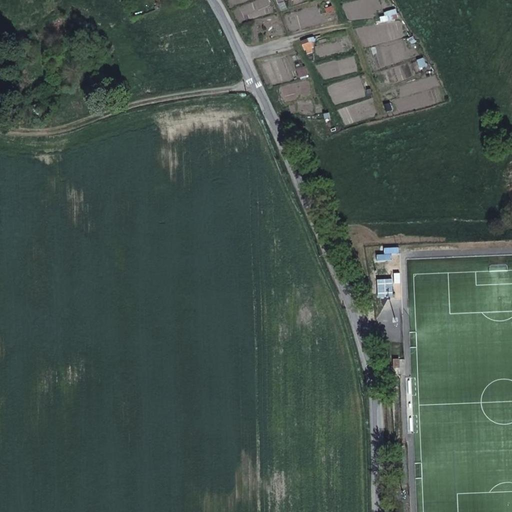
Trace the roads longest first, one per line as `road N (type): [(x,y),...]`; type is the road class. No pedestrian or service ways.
road 1 (residential): [(214,0),(340,264),(376,410),(380,511)]
road 2 (track): [(0,128),(49,131),(168,96),(256,86)]
